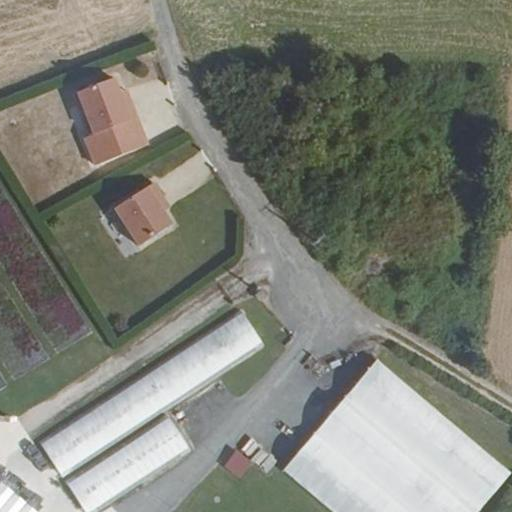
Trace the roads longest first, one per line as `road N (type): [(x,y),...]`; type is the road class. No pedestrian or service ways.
road 1 (unclassified): [(324,293),(176,94),(145,0)]
road 2 (track): [(511,405),(324,293)]
